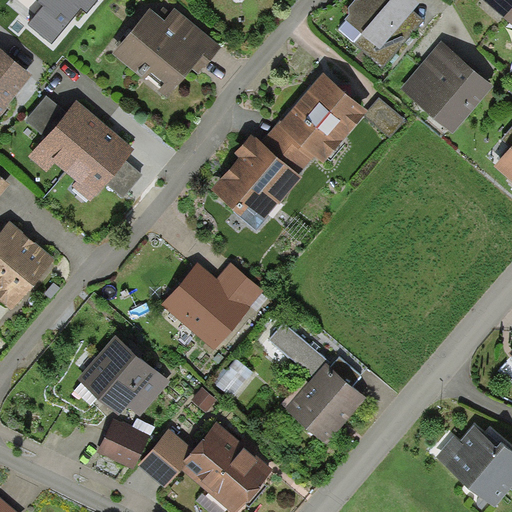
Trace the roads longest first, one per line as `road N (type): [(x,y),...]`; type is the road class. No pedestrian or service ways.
road 1 (residential): [(0,378),(197,161),(228,97),(316,0)]
road 2 (residential): [(317,511),(511,284)]
road 3 (residential): [(119,511),(0,454)]
